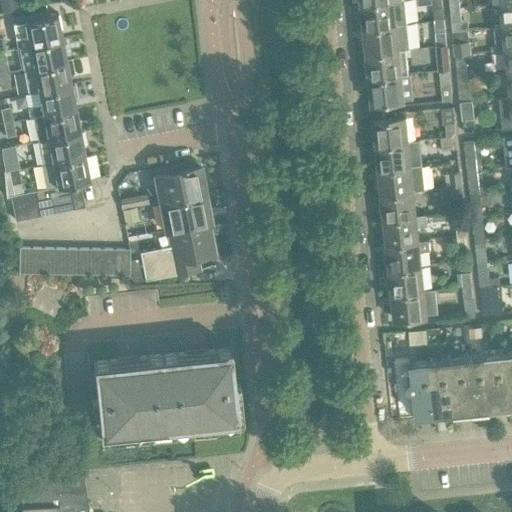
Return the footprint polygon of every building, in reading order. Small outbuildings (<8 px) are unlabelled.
[(20,7),(19,0),(0,0),(2,10),(20,7)] [(381,0),(360,2),(363,27),(397,24),(407,23),(404,0),(381,0)] [(503,25),(511,23),(511,0),(501,1),(503,25)] [(452,30),(463,29),(460,6),(450,7),(452,30)] [(47,8),(13,14),(19,45),(63,37),(58,13),(48,15),(47,8)] [(434,18),(435,31),(437,45),(446,44),(444,17),(443,17),(434,18)] [(397,24),(363,27),(365,52),(400,49),(406,48),(410,48),(407,23),(397,24)] [(496,49),(506,48),(511,47),(511,23),(503,25),(494,26),(496,49)] [(63,37),(19,45),(24,69),(68,61),(63,37)] [(464,40),(454,41),(455,54),(465,53),(472,52),(470,39),(464,40)] [(439,70),(449,69),(446,44),(437,45),(439,70)] [(400,49),(365,52),(368,77),(402,74),(402,73),(408,72),(406,48),(400,49)] [(465,53),(455,54),(457,77),(468,76),(465,53)] [(68,61),(24,69),(29,92),(39,89),(39,91),(72,84),(68,61)] [(449,69),(439,70),(441,82),(450,81),(449,69)] [(7,72),(0,73),(0,84),(1,88),(10,86),(7,72)] [(402,74),(368,77),(371,102),(405,99),(413,98),(410,72),(408,72),(402,73),(402,74)] [(468,76),(457,77),(460,101),(470,100),(469,90),(468,76)] [(42,105),(28,107),(30,117),(33,117),(43,115),(77,108),(72,84),(39,91),(42,105)] [(511,125),(511,95),(511,96),(511,95),(499,97),(502,127),(511,125)] [(470,100),(460,101),(461,113),(462,118),(474,117),(473,100),(470,100)] [(0,108),(3,122),(13,121),(10,106),(0,107),(0,108)] [(43,115),(33,117),(37,140),(48,137),(48,138),(82,132),(77,108),(43,115)] [(407,113),(372,117),(375,142),(410,138),(415,138),(414,124),(408,125),(407,113)] [(13,121),(3,122),(6,136),(15,134),(13,121)] [(455,121),(445,123),(446,134),(456,133),(455,121)] [(48,137),(37,140),(42,164),(53,162),(86,156),(82,132),(48,138),(48,137)] [(446,134),(440,135),(442,148),(448,147),(457,146),(456,133),(446,134)] [(511,133),(503,134),(506,164),(511,163),(511,133)] [(410,138),(375,142),(378,167),(412,163),(423,163),(421,137),(415,138),(410,138)] [(467,168),(482,166),(479,138),(464,140),(467,168)] [(8,169),(3,170),(6,195),(9,195),(13,194),(9,171),(18,169),(15,153),(5,155),(8,169)] [(53,162),(42,164),(46,188),(56,186),(68,184),(80,181),(91,179),(86,156),(53,162)] [(188,159),(153,166),(159,198),(206,189),(200,161),(189,163),(188,159)] [(412,163),(378,167),(381,192),(415,188),(425,187),(423,163),(412,163)] [(469,191),(485,190),(482,166),(467,168),(469,191)] [(18,169),(9,171),(13,194),(20,193),(23,192),(21,181),(18,169)] [(451,185),(461,183),(460,170),(449,171),(451,185)] [(80,181),(68,184),(72,209),(84,206),(80,181)] [(461,183),(451,185),(452,185),(453,198),(463,197),(461,183)] [(68,184),(56,186),(60,211),(72,209),(68,184)] [(46,188),(44,188),(49,213),(60,211),(56,186),(46,188)] [(44,188),(32,190),(37,215),(49,213),(44,188)] [(415,188),(381,192),(383,217),(418,213),(415,188)] [(129,256),(129,272),(142,269),(144,279),(215,265),(215,263),(194,267),(191,256),(217,251),(211,220),(212,220),(206,189),(159,198),(165,229),(167,228),(170,244),(139,250),(140,254),(129,256)] [(23,192),(20,193),(25,217),(37,215),(32,190),(23,192)] [(472,215),(482,214),(480,192),(485,191),(485,190),(469,191),(472,215)] [(13,194),(9,195),(13,220),(25,217),(20,193),(13,194)] [(129,205),(127,195),(118,197),(120,206),(129,205)] [(135,206),(122,208),(124,221),(137,219),(135,206)] [(418,213),(383,217),(386,242),(420,239),(419,225),(428,224),(426,213),(418,214),(418,213)] [(475,238),(485,237),(482,214),(472,215),(475,238)] [(457,235),(467,234),(465,221),(456,222),(457,235)] [(467,234),(457,235),(458,247),(468,246),(467,234)] [(477,262),(488,261),(485,237),(475,238),(477,262)] [(420,239),(386,242),(389,267),(423,264),(421,249),(430,248),(429,238),(420,239)] [(19,245),(18,271),(30,271),(31,246),(19,245)] [(31,246),(30,271),(43,271),(43,246),(31,246)] [(43,246),(43,271),(55,272),(55,246),(43,246)] [(55,246),(55,272),(67,272),(67,246),(55,246)] [(67,246),(67,272),(79,272),(80,247),(67,246)] [(80,247),(79,272),(91,272),(92,247),(80,247)] [(92,247),(91,272),(104,273),(104,247),(92,247)] [(104,247),(104,273),(116,273),(116,247),(104,247)] [(116,247),(116,273),(129,273),(129,272),(129,256),(129,247),(116,247)] [(480,285),(490,284),(488,261),(477,262),(480,285)] [(423,264),(389,267),(391,292),(426,289),(423,264)] [(462,285),(472,284),(470,271),(461,272),(462,285)] [(472,284),(462,285),(464,297),(473,296),(472,284)] [(490,284),(480,285),(483,313),(494,312),(490,284)] [(426,289),(391,292),(394,317),(428,314),(426,289)] [(470,336),(481,335),(480,326),(469,327),(470,336)] [(425,327),(409,329),(410,342),(426,341),(425,327)] [(92,359),(96,397),(92,397),(93,414),(98,414),(101,448),(239,434),(236,406),(242,405),(239,381),(234,382),(230,346),(92,359)] [(508,404),(511,403),(511,350),(503,352),(506,379),(508,404)] [(484,354),(489,405),(508,404),(506,379),(503,352),(484,354)] [(466,355),(471,407),(489,405),(484,354),(466,355)] [(450,384),(452,409),(471,407),(466,355),(447,357),(450,384)] [(433,411),(452,409),(450,384),(447,357),(428,359),(433,411)] [(411,388),(412,388),(415,413),(433,411),(428,359),(410,361),(411,377),(410,378),(408,379),(408,380),(407,382),(407,383),(407,384),(408,384),(408,385),(408,386),(409,387),(411,388)] [(88,511),(87,503),(82,471),(19,473),(20,511),(88,511)]
